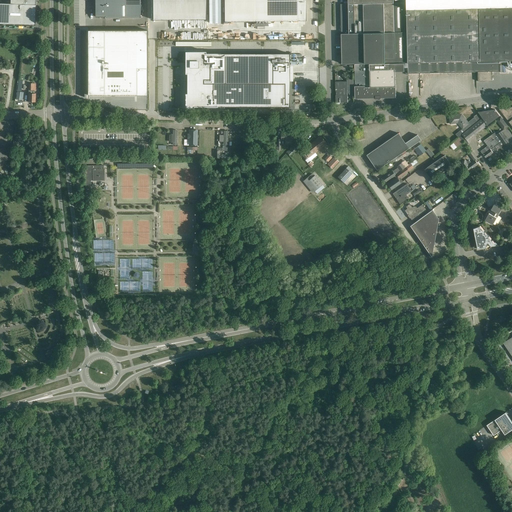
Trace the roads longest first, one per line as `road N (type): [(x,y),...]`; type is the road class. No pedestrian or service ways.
road 1 (secondary): [(167,362),(464,299)]
road 2 (secondary): [(462,286),(169,344)]
road 3 (tertiary): [(51,113),(72,287),(91,357)]
road 4 (unclassified): [(331,120),(87,114)]
road 5 (tertiary): [(91,324),(63,119)]
road 6 (unclassified): [(374,511),(414,444),(436,335)]
road 7 (unclassified): [(511,95),(331,120)]
road 8 (secondary): [(26,400),(110,395),(167,362)]
road 9 (unclassified): [(403,226),(331,120)]
road 10 (unclassified): [(460,259),(459,206),(511,163)]
road 11 (unclassified): [(331,120),(328,0)]
